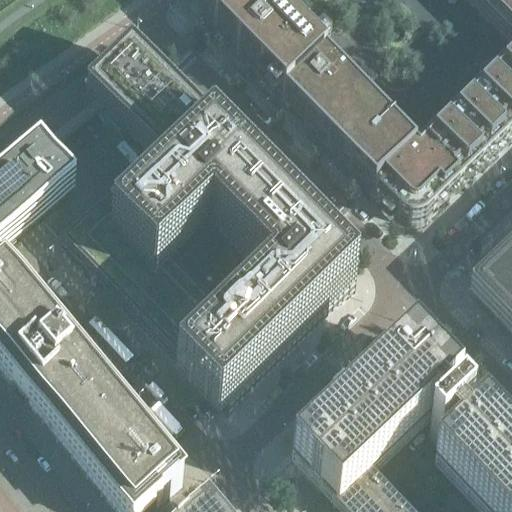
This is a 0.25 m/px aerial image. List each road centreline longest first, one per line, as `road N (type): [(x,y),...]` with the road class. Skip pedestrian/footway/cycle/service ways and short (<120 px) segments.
road 1 (residential): [(409,292),(182,56),(155,45)]
road 2 (residential): [(20,260),(221,470)]
road 3 (residential): [(221,470),(409,292)]
road 4 (residential): [(0,151),(119,55),(155,45)]
road 5 (residential): [(511,396),(409,292)]
road 6 (residential): [(409,292),(511,193)]
